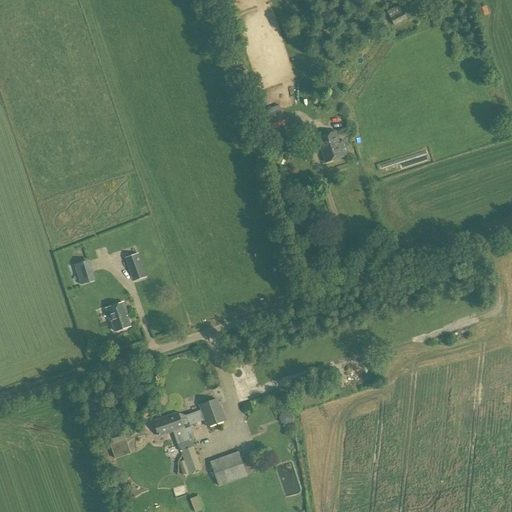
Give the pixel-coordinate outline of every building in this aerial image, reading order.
[(479,18),(489,15),(486,6),(477,9),(479,18)] [(394,26),(407,20),(403,10),(389,17),(394,26)] [(286,128),(281,110),(258,117),(263,133),(273,130),(279,147),(293,143),(288,127),(286,128)] [(326,163),(344,157),(336,132),(318,137),(326,163)] [(80,285),(95,281),(89,261),(74,265),(80,285)] [(131,268),(136,281),(144,278),(139,265),(131,268)] [(130,328),(126,316),(127,315),(123,303),(106,309),(110,321),(111,321),(115,333),(130,328)] [(187,417),(189,423),(190,425),(205,419),(208,427),(225,421),(221,410),(220,410),(217,400),(201,406),(202,411),(187,417)] [(286,411),(281,413),(279,418),(280,423),(285,425),(290,424),(293,419),(291,414),(286,411)] [(189,423),(187,417),(180,419),(178,413),(162,419),(153,422),(159,437),(174,431),(179,445),(190,442),(190,441),(184,425),(189,423)] [(115,459),(130,454),(122,429),(107,434),(115,459)] [(190,442),(179,445),(190,473),(201,469),(191,441),(190,441),(190,442)] [(218,487),(247,477),(239,452),(210,462),(218,487)] [(183,476),(188,474),(184,461),(178,463),(183,476)] [(194,511),(197,511),(203,510),(197,496),(190,499),(194,511)]
